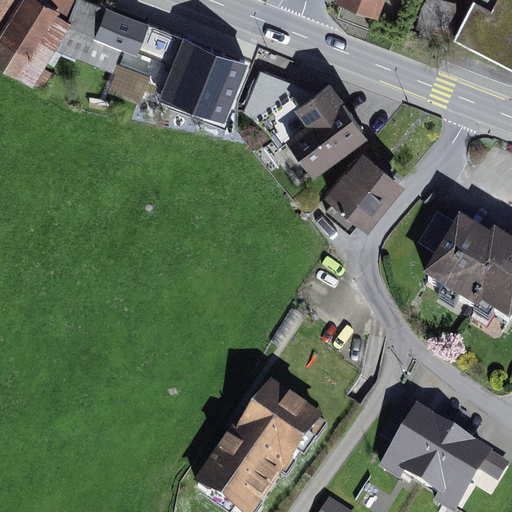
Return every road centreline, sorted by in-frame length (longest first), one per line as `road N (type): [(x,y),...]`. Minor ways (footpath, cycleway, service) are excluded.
road 1 (residential): [(472,102),(451,145),(376,232),(366,265),(404,345),(511,416)]
road 2 (track): [(300,511),(381,397),(404,345)]
road 3 (primary): [(472,102),(297,33)]
